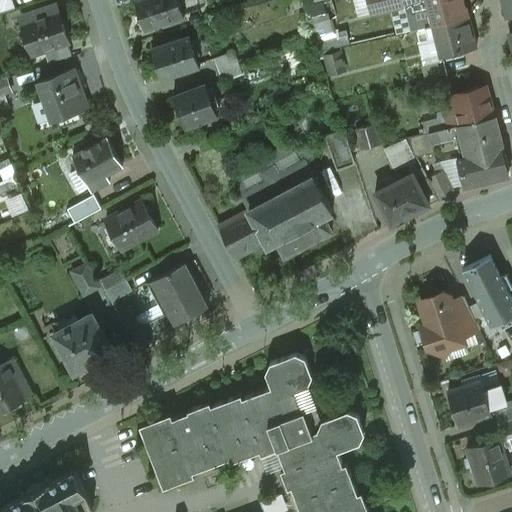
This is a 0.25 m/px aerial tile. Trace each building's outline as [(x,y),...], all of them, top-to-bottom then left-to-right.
[(4,0),(0,1),(0,14),(17,9),(13,0),(4,0)] [(136,0),(135,0),(135,1),(145,30),(184,17),(178,0),(136,0)] [(367,0),(371,15),(405,7),(428,2),(427,0),(367,0)] [(464,0),(427,0),(428,2),(405,7),(411,31),(434,26),(469,18),(464,0)] [(511,0),(501,0),(506,18),(511,16),(511,0)] [(59,12),(38,20),(35,13),(25,17),(27,23),(22,25),(33,55),(70,42),(59,12)] [(469,18),(434,26),(442,57),(477,49),(469,18)] [(339,46),(350,43),(346,29),(335,31),(339,46)] [(189,36),(151,49),(161,79),(199,67),(189,36)] [(292,50),(289,42),(281,46),(283,53),(292,50)] [(72,70),(40,81),(53,120),(89,108),(84,94),(80,95),(72,70)] [(447,75),(425,80),(427,92),(450,86),(447,75)] [(7,79),(0,81),(0,96),(11,93),(7,79)] [(205,84),(172,96),(184,128),(217,116),(205,84)] [(486,85),(451,94),(454,107),(444,110),(449,127),(458,125),(494,116),(486,85)] [(494,116),(458,125),(462,137),(466,156),(501,147),(494,116)] [(374,124),(357,129),(359,139),(348,142),(351,152),(379,145),(374,124)] [(449,127),(430,132),(432,144),(433,144),(462,137),(458,125),(449,127)] [(344,130),(326,136),(337,169),(355,163),(351,152),(348,142),(344,130)] [(430,132),(408,138),(411,149),(416,157),(435,153),(433,144),(432,144),(430,132)] [(218,133),(197,141),(201,152),(223,144),(218,133)] [(98,140),(83,148),(84,150),(73,156),(92,191),(111,181),(107,173),(123,165),(108,136),(99,141),(98,140)] [(466,156),(457,158),(464,185),(508,173),(501,147),(466,156)] [(267,179),(239,194),(248,210),(250,209),(314,175),(305,158),(279,172),(273,162),(262,168),(267,179)] [(443,170),(427,178),(438,200),(454,191),(443,170)] [(413,172),(398,180),(396,176),(386,182),(388,185),(375,192),(392,224),(429,204),(413,172)] [(314,175),(250,209),(268,245),(277,240),(286,256),(332,232),(324,216),(333,211),(314,175)] [(11,215),(28,209),(22,192),(5,198),(11,215)] [(93,195),(67,209),(74,223),(100,209),(93,195)] [(142,200),(106,219),(121,248),(157,229),(142,200)] [(248,210),(219,226),(236,257),(255,246),(258,251),(268,245),(250,209),(248,210)] [(490,255),(463,269),(492,327),(511,316),(511,298),(508,290),(511,288),(511,285),(507,275),(502,277),(490,255)] [(185,262),(151,279),(168,312),(174,323),(175,324),(208,306),(185,262)] [(87,263),(73,271),(86,294),(99,286),(87,263)] [(119,312),(130,308),(126,298),(135,294),(129,279),(108,288),(119,312)] [(443,292),(420,300),(428,325),(422,327),(428,345),(444,354),(448,347),(464,342),(462,335),(451,301),(449,295),(443,292)] [(479,329),(463,297),(451,301),(462,335),(479,329)] [(92,312),(53,333),(74,374),(113,353),(92,312)] [(168,312),(150,322),(155,333),(174,323),(168,312)] [(147,338),(134,313),(121,320),(135,345),(147,338)] [(210,401),(188,410),(189,411),(173,417),(171,413),(140,425),(164,487),(195,475),(193,471),(229,458),(230,462),(260,450),(261,454),(278,448),(280,455),(276,456),(279,463),(283,461),(285,468),(281,469),(288,488),(292,486),(301,511),(369,511),(362,491),(358,493),(347,463),(343,464),(338,450),(360,442),(364,432),(358,414),(348,410),(322,419),(318,429),(313,431),(296,389),(308,385),(312,375),(305,357),(296,352),(270,362),(265,372),(271,386),(243,397),(241,394),(211,405),(210,401)] [(0,365),(0,411),(27,397),(16,378),(21,376),(12,359),(0,365)] [(482,378),(449,389),(460,424),(492,414),(493,413),(485,389),(482,378)] [(511,401),(511,399),(505,401),(500,385),(485,389),(493,413),(492,414),(496,427),(511,421),(511,401)] [(499,436),(467,446),(479,482),(511,472),(499,436)] [(75,470),(1,507),(0,506),(0,511),(83,511),(94,507),(75,470)] [(32,470),(25,474),(29,482),(36,478),(32,470)]
